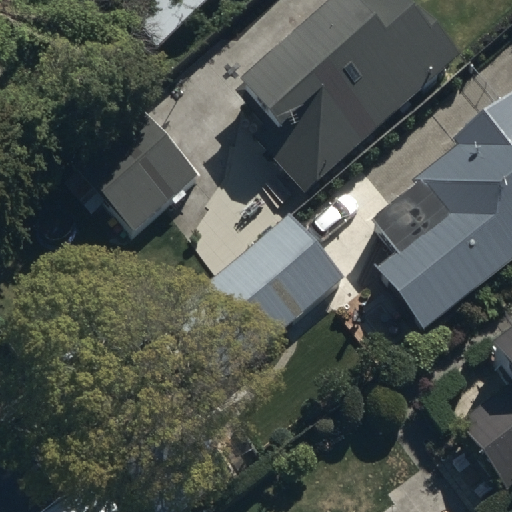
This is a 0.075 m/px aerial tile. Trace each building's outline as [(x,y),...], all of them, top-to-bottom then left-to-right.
[(110,0),(156,51),(213,0),(110,0)] [(254,144),(305,200),(455,67),(403,10),(394,0),(341,0),(234,96),(266,133),(254,144)] [(494,281),(511,266),(511,108),(417,183),(421,189),(371,228),(398,263),(376,280),(422,338),(494,281)] [(88,192),(134,243),(200,184),(153,133),(88,192)] [(341,287),(284,221),(176,313),(233,379),(341,287)] [(511,386),(452,434),(505,501),(511,494),(511,336),(490,355),(511,382),(511,386)]
